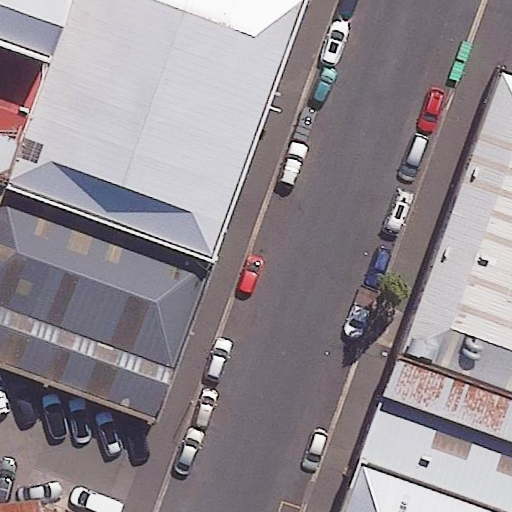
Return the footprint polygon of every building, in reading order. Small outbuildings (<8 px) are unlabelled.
[(77,0),(0,0),(0,44),(55,64),(77,0)] [(314,1),(312,0),(77,0),(55,64),(39,106),(9,191),(215,262),(314,1)] [(511,73),(498,69),(396,359),(511,399),(511,73)] [(0,187),(9,191),(39,106),(0,92),(0,187)] [(0,214),(9,191),(0,187),(0,214)] [(215,262),(9,191),(0,214),(0,366),(158,425),(215,262)] [(511,511),(511,399),(396,359),(391,356),(355,457),(511,511)] [(511,511),(355,457),(334,511),(511,511)] [(75,511),(42,500),(0,504),(0,511),(75,511)]
